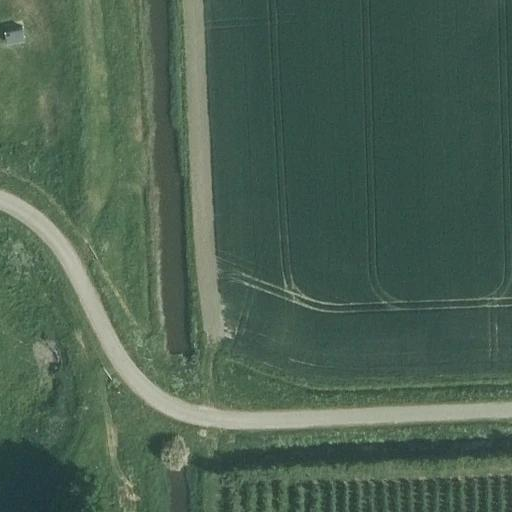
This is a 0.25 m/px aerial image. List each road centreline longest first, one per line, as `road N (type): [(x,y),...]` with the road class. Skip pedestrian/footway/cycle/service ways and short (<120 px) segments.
road 1 (unclassified): [(511,410),(244,419),(202,417),(150,395)]
road 2 (unclassified): [(0,199),(57,243),(114,354),(150,395)]
